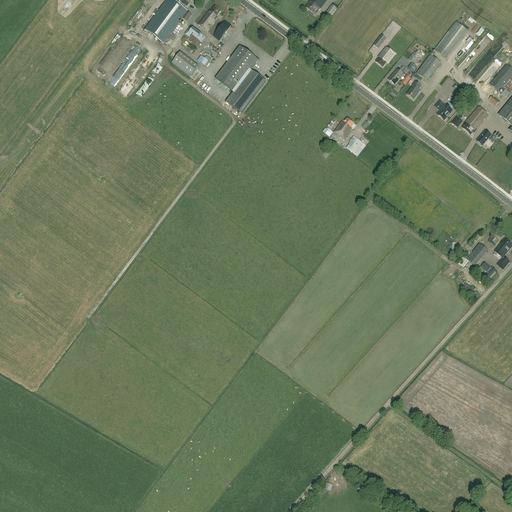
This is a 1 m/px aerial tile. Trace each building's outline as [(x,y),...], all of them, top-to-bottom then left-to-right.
[(162,43),(186,12),(170,0),(168,0),(146,31),(162,43)] [(182,0),(181,3),(187,8),(190,4),(189,3),(191,0),(182,0)] [(315,16),(318,12),(327,0),(310,0),(307,4),(308,5),(305,9),(315,16)] [(61,16),(68,8),(63,3),(56,12),(61,16)] [(331,17),(337,10),(332,6),(326,13),(331,17)] [(220,12),(214,7),(210,11),(209,11),(199,25),(207,32),(215,20),(214,19),(220,12)] [(187,22),(191,16),(187,12),(182,19),(187,22)] [(219,41),(225,34),(231,26),(225,21),(213,37),(219,41)] [(447,60),(468,32),(456,23),(434,51),(447,60)] [(194,32),(183,47),(193,55),(204,40),(194,32)] [(378,49),(386,40),(381,36),(373,45),(378,49)] [(242,115),(266,83),(251,71),(258,61),(240,47),(215,80),(221,84),(220,86),(226,91),(228,89),(233,93),(226,103),(242,115)] [(387,64),(394,55),(386,48),(378,57),(379,58),(375,63),(382,68),(386,63),(387,64)] [(105,60),(109,62),(114,53),(110,51),(105,60)] [(414,53),(408,59),(409,60),(409,61),(413,64),(414,64),(422,55),(417,51),(415,54),(414,53)] [(198,67),(180,53),(171,64),(190,77),(198,67)] [(419,71),(430,79),(441,64),(430,56),(419,71)] [(486,70),(490,74),(497,67),(493,63),(486,70)] [(100,74),(104,66),(100,64),(96,72),(100,74)] [(417,68),(412,64),(408,69),(413,73),(417,68)] [(511,70),(506,66),(490,85),(499,92),(511,76),(511,70)] [(395,86),(403,75),(397,70),(391,78),(392,78),(389,81),(395,86)] [(427,82),(430,79),(419,71),(416,75),(418,76),(427,82)] [(413,100),(420,91),(418,90),(421,87),(414,82),(412,86),(413,87),(406,95),(413,100)] [(504,100),(509,94),(504,91),(500,96),(504,100)] [(450,104),(457,110),(466,100),(459,94),(450,104)] [(492,97),(489,101),(495,107),(499,103),(492,97)] [(511,100),(499,116),(511,127),(511,128),(510,132),(511,133),(511,100)] [(445,107),(440,103),(435,108),(440,112),(437,116),(444,122),(452,112),(446,106),(445,107)] [(477,131),(489,116),(478,107),(463,125),(464,126),(461,129),(470,136),(476,130),(477,131)] [(353,125),(346,120),(344,122),(342,121),(334,133),(344,140),(352,130),(350,129),(353,125)] [(482,146),(491,136),(485,132),(476,142),(482,146)] [(355,155),(363,145),(356,139),(347,150),(355,155)] [(330,152),(335,146),(328,140),(323,146),(330,152)] [(430,235),(434,231),(427,225),(423,229),(430,235)] [(511,246),(505,240),(503,242),(501,244),(502,244),(494,253),(502,260),(497,265),(503,271),(510,263),(503,257),(511,246)] [(475,267),(488,251),(479,244),(466,260),(475,267)] [(460,268),(467,263),(464,260),(458,266),(460,268)] [(487,272),(491,268),(485,263),(482,268),(487,272)] [(489,280),(495,271),(492,268),(485,277),(489,280)] [(477,271),(475,274),(477,275),(476,276),(482,280),(483,279),(486,282),(488,280),(484,277),(482,275),(483,273),(479,270),(478,271),(477,271)] [(465,314),(467,316),(475,307),(473,305),(465,314)]
